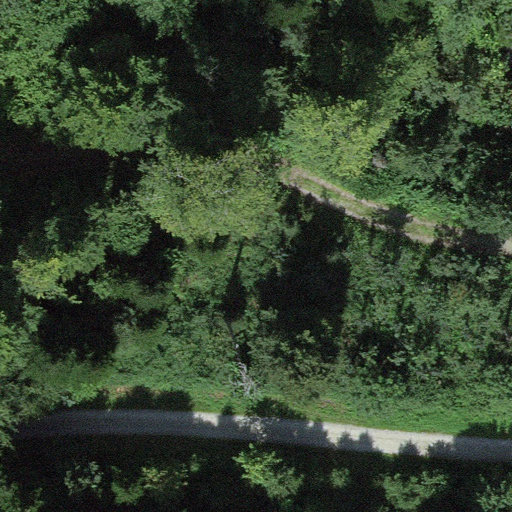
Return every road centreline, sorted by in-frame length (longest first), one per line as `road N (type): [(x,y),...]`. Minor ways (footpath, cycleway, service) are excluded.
road 1 (track): [(511,242),(415,223),(230,143),(163,132),(0,146)]
road 2 (track): [(511,447),(182,422),(0,432)]
